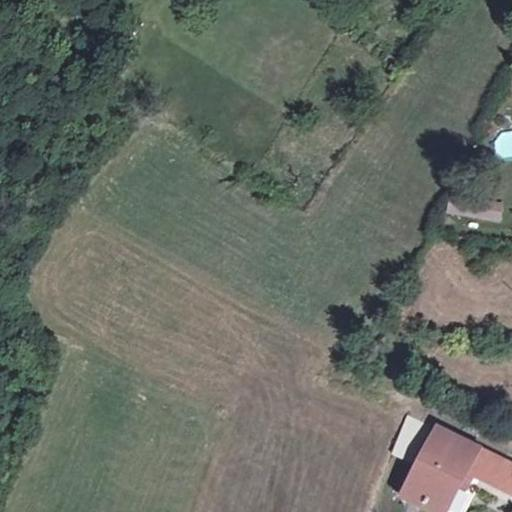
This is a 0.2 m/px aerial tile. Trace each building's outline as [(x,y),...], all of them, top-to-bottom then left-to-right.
[(474,216),(476,201),(451,197),(449,212),(474,216)] [(503,205),(476,201),(474,216),(500,220),(503,205)] [(392,455),(411,464),(426,434),(431,436),(436,427),(405,412),(392,455)] [(467,471),(476,476),(511,493),(511,464),(441,430),(408,493),(444,511),(447,511),(460,486),(467,471)] [(467,471),(460,486),(469,490),(476,476),(467,471)]
